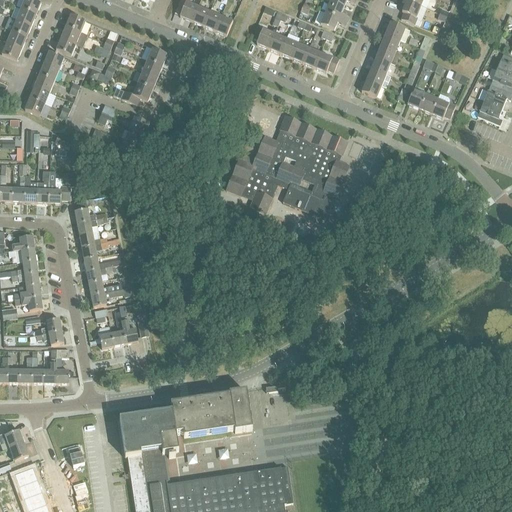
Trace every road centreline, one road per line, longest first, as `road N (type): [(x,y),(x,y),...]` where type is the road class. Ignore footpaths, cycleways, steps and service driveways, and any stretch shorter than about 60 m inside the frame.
road 1 (residential): [(511,219),(227,381),(91,402)]
road 2 (residential): [(91,402),(57,231),(0,223)]
road 3 (residential): [(74,126),(88,95),(152,116),(185,40)]
road 4 (residential): [(340,104),(185,40)]
road 5 (residential): [(461,155),(340,104)]
